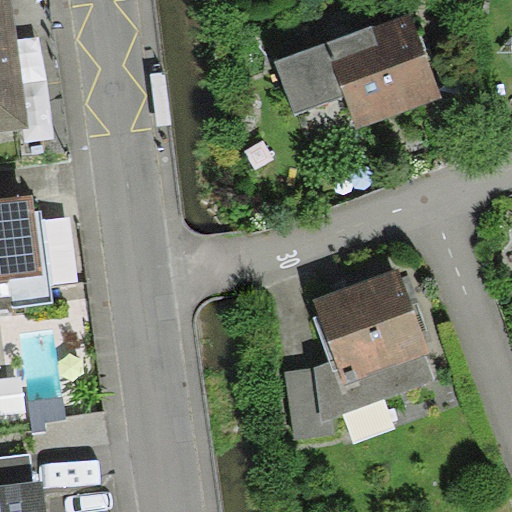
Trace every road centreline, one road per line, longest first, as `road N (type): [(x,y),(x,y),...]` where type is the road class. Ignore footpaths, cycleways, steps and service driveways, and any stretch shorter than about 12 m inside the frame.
road 1 (residential): [(139,283),(423,203),(511,168)]
road 2 (tertiary): [(139,283),(102,0)]
road 3 (tertiary): [(173,511),(139,283)]
